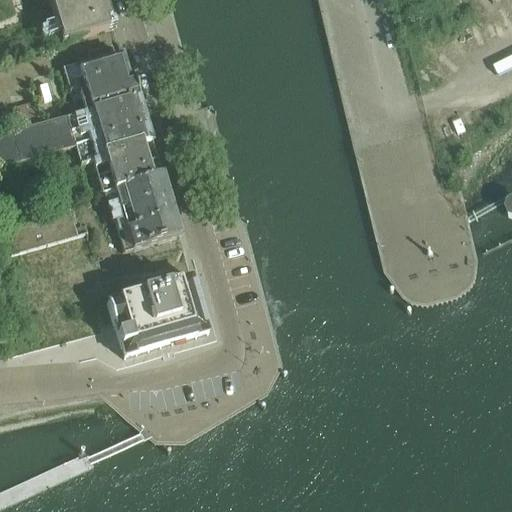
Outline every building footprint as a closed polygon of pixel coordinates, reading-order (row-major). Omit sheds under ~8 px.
[(52,0),(67,46),(116,32),(114,27),(113,27),(113,26),(112,25),(111,25),(110,25),(109,25),(101,0),(52,0)] [(73,115),(74,121),(138,103),(133,85),(128,82),(127,78),(129,74),(126,65),(122,63),(121,60),(79,73),(78,68),(63,72),(73,105),(81,103),(83,111),(73,115)] [(150,144),(138,103),(74,121),(66,123),(75,153),(80,170),(93,166),(104,163),(103,157),(150,144)] [(18,122),(38,119),(36,105),(16,108),(18,122)] [(0,172),(75,153),(66,123),(0,140),(0,172)] [(113,194),(114,195),(161,181),(150,144),(103,157),(104,163),(93,166),(102,197),(113,194)] [(179,240),(161,181),(114,195),(117,206),(107,209),(112,226),(122,223),(125,234),(117,236),(120,245),(128,243),(131,254),(179,240)] [(0,232),(0,241),(5,260),(84,239),(76,211),(0,232)] [(180,240),(165,246),(169,257),(184,251),(180,240)] [(191,283),(106,308),(114,333),(123,363),(208,338),(191,283)]
